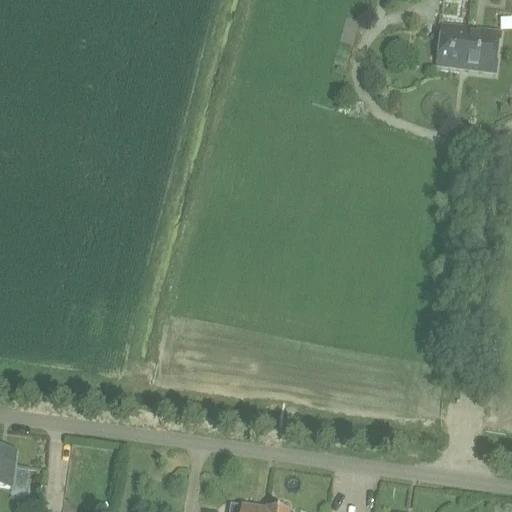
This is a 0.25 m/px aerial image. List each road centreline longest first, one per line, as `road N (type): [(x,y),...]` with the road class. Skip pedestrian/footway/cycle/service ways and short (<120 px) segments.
road 1 (unclassified): [(511,488),(0,415)]
road 2 (unknown): [(497,162),(469,482)]
road 3 (unknown): [(392,0),(358,53),(372,104),(497,162)]
